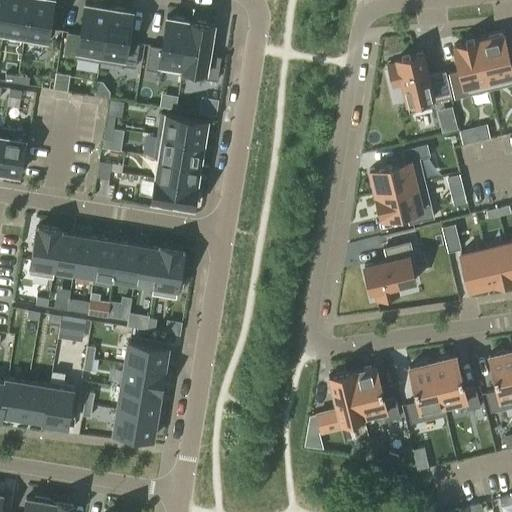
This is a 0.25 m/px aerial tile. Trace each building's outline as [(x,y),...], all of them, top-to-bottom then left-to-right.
[(23,36),(29,0),(7,0),(2,32),(3,32),(22,35),(23,36)] [(45,44),(51,0),(29,0),(23,36),(22,35),(21,40),(45,44)] [(98,61),(107,7),(103,6),(104,5),(89,3),(89,4),(84,3),(79,33),(67,31),(63,55),(98,61)] [(126,41),(131,10),(126,10),(126,9),(111,6),(111,7),(107,7),(98,61),(134,67),(138,43),(126,41)] [(182,67),(189,20),(185,19),(186,19),(171,16),(171,17),(166,16),(161,47),(149,45),(145,69),(158,71),(160,64),(181,67),(182,67)] [(208,54),(213,24),(208,23),(208,22),(193,20),(193,21),(189,20),(182,67),(181,67),(179,77),(204,81),(204,78),(216,80),(220,56),(208,54)] [(502,33),(477,39),(489,89),(511,83),(511,67),(510,68),(502,33)] [(459,70),(447,73),(453,98),(489,89),(477,39),(453,45),(459,70)] [(396,62),(387,64),(393,85),(401,83),(408,112),(435,106),(433,101),(451,97),(444,70),(427,74),(422,52),(395,58),(396,62)] [(16,83),(17,75),(5,73),(4,81),(16,83)] [(29,77),(17,75),(16,83),(27,84),(29,77)] [(19,97),(21,90),(9,88),(7,95),(19,97)] [(203,142),(206,120),(159,112),(156,135),(203,142)] [(112,127),(114,115),(107,114),(105,126),(112,127)] [(0,171),(18,174),(25,129),(2,125),(1,128),(2,128),(0,141),(0,171)] [(111,139),(112,127),(105,126),(103,138),(111,139)] [(462,143),(478,139),(475,128),(459,132),(462,143)] [(199,163),(203,142),(156,135),(152,157),(157,158),(157,157),(199,164),(199,163)] [(404,161),(368,169),(374,193),(424,181),(418,157),(429,155),(426,143),(401,149),(404,161)] [(196,185),(199,164),(157,157),(157,158),(154,178),(196,185)] [(99,161),(98,169),(110,171),(111,163),(107,162),(99,161)] [(98,169),(96,177),(104,178),(108,179),(110,171),(98,169)] [(192,207),(196,185),(154,178),(150,200),(164,202),(163,203),(178,206),(178,205),(192,207)] [(424,181),(374,193),(380,219),(405,212),(408,224),(433,217),(424,181)] [(508,205),(496,207),(498,215),(510,212),(508,205)] [(496,207),(485,210),(487,218),(498,215),(496,207)] [(454,223),(441,226),(447,251),(460,248),(454,223)] [(59,230),(60,231),(60,228),(38,224),(37,227),(35,227),(27,274),(52,278),(53,268),(52,268),(59,230)] [(73,271),(79,234),(60,231),(59,230),(52,268),(53,268),(73,271)] [(93,275),(99,237),(79,234),(73,271),(93,275)] [(113,278),(119,240),(99,237),(93,275),(113,278)] [(133,281),(139,244),(119,240),(113,278),(133,281)] [(385,259),(363,265),(369,291),(373,290),(375,299),(396,294),(394,285),(414,281),(408,256),(412,255),(409,240),(382,247),(385,259)] [(511,271),(505,241),(482,247),(491,283),(511,278),(511,271)] [(153,285),(159,247),(139,244),(133,281),(153,285)] [(153,285),(151,294),(152,294),(175,298),(183,251),(181,251),(181,248),(160,245),(159,247),(153,285)] [(482,247),(459,252),(468,289),(491,283),(482,247)] [(88,301),(86,313),(93,314),(96,315),(100,293),(90,291),(88,301)] [(36,296),(34,304),(46,306),(48,298),(36,296)] [(121,296),(117,318),(127,320),(128,312),(130,297),(121,296)] [(56,297),(54,307),(66,309),(68,299),(56,297)] [(66,309),(66,310),(80,312),(82,300),(68,298),(68,299),(66,309)] [(27,309),(26,317),(37,319),(39,311),(27,309)] [(48,313),(47,321),(59,323),(60,316),(60,315),(48,313)] [(59,323),(57,334),(69,336),(72,321),(71,321),(71,317),(60,316),(59,323)] [(138,316),(136,327),(146,329),(148,317),(138,316)] [(148,317),(146,329),(154,330),(156,318),(148,317)] [(127,340),(123,363),(163,370),(167,347),(127,340)] [(86,345),(84,357),(92,358),(94,346),(86,345)] [(496,389),(485,392),(489,411),(511,405),(511,353),(511,348),(488,354),(496,389)] [(454,354),(431,360),(444,415),(445,414),(443,405),(464,400),(466,409),(479,406),(474,386),(463,389),(454,354)] [(84,357),(82,369),(90,370),(92,358),(84,357)] [(416,400),(405,403),(410,423),(444,415),(431,360),(408,366),(416,400)] [(123,363),(119,386),(159,392),(160,392),(163,370),(123,363)] [(352,369),(351,370),(363,421),(385,415),(386,420),(399,417),(394,397),(383,400),(374,365),(352,371),(352,369)] [(336,407),(316,412),(321,431),(363,421),(351,370),(328,375),(336,407)] [(4,381),(0,406),(0,412),(1,413),(21,416),(27,381),(5,378),(4,381)] [(49,385),(43,418),(67,422),(73,384),(49,380),(49,385)] [(27,381),(21,416),(43,420),(43,418),(49,385),(48,385),(27,381)] [(116,408),(156,415),(159,392),(119,386),(116,408)] [(85,391),(83,403),(91,404),(93,392),(85,391)] [(83,403),(81,415),(89,416),(91,404),(83,403)] [(116,408),(112,432),(152,438),(156,415),(116,408)] [(510,495),(499,498),(501,506),(511,503),(510,495)] [(46,511),(48,501),(49,499),(34,496),(33,499),(25,497),(22,511),(46,511)] [(70,511),(72,505),(48,501),(46,511),(70,511)] [(480,502),(468,505),(469,511),(474,511),(482,510),(480,502)]
